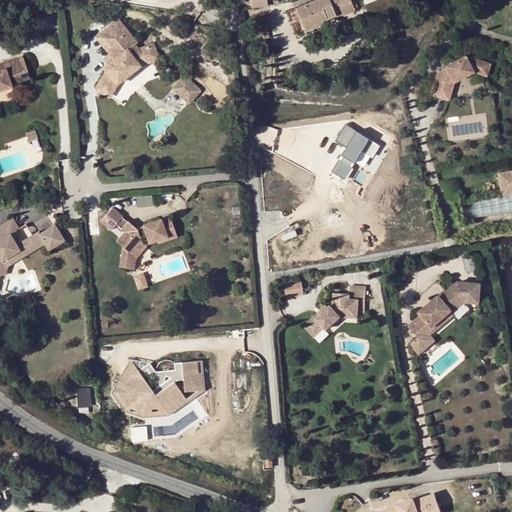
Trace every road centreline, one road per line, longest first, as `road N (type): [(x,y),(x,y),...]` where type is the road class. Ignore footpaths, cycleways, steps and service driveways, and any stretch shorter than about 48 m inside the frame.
road 1 (residential): [(279,498),(254,175)]
road 2 (tertiary): [(0,404),(87,451),(245,511)]
road 3 (residential): [(306,497),(511,467)]
road 4 (residential): [(254,175),(237,26),(209,14)]
road 5 (residential): [(96,187),(254,175)]
